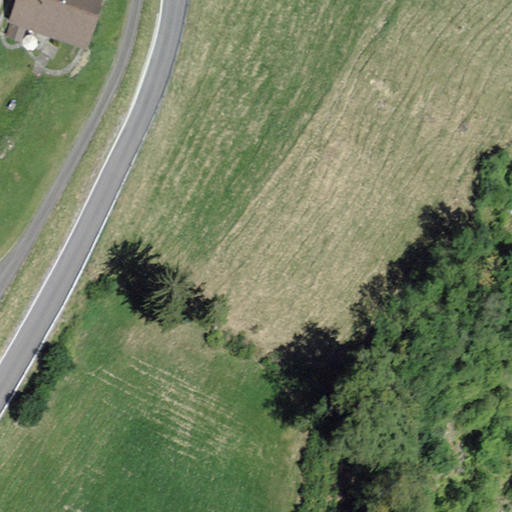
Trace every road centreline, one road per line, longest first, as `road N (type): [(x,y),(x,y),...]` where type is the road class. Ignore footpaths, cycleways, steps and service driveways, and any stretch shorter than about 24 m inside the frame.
road 1 (unclassified): [(175,0),(164,54),(132,134),(0,390)]
road 2 (residential): [(0,283),(108,84),(133,0)]
